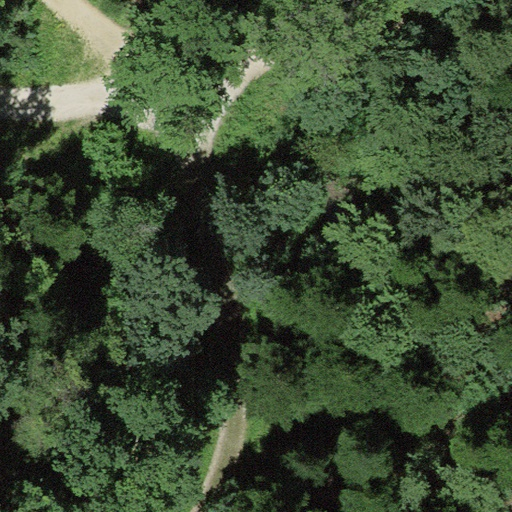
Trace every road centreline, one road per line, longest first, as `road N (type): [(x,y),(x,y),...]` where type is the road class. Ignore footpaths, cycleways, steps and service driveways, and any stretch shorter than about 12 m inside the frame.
road 1 (track): [(205,511),(218,492),(249,372),(238,244),(155,92),(73,0)]
road 2 (track): [(424,0),(155,92),(0,104)]
